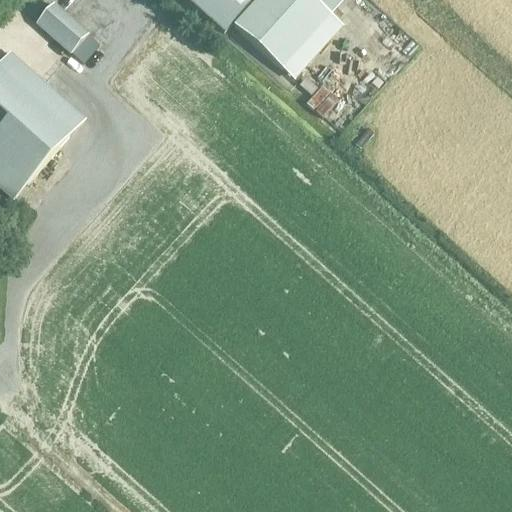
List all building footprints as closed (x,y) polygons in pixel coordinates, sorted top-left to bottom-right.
[(182,0),(223,36),(256,0),(182,0)] [(309,0),(259,0),(234,29),(294,83),(342,30),(309,0)] [(70,57),(71,56),(86,69),(102,50),(87,38),(87,37),(53,6),(35,26),(70,57)] [(0,190),(13,202),(84,123),(10,56),(0,66),(0,190)] [(325,86),(308,101),(322,117),(339,102),(325,86)]
